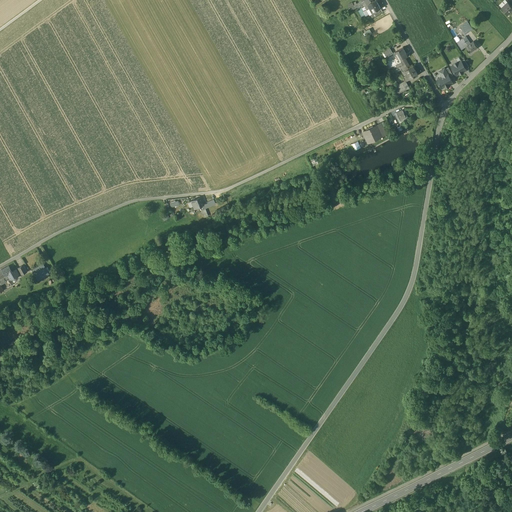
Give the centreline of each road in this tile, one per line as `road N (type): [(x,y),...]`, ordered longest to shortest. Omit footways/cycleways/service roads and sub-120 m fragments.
road 1 (residential): [(445,105),(400,106),(221,192),(134,201),(0,266)]
road 2 (residential): [(445,105),(406,294),(258,511)]
road 3 (secondary): [(511,437),(360,511)]
road 4 (residential): [(445,105),(385,0)]
